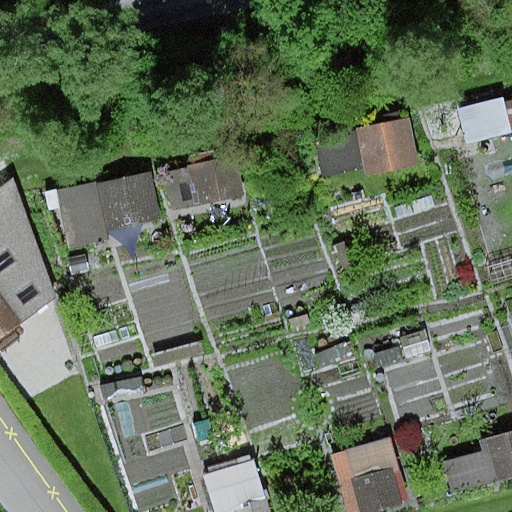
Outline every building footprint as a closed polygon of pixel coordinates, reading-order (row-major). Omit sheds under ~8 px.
[(511,84),(466,95),(473,129),(511,120),(511,84)] [(410,109),(331,127),(341,170),(420,152),(410,109)] [(242,157),(178,169),(183,200),(247,188),(242,157)] [(152,168),(63,186),(73,239),(163,221),(152,168)] [(0,331),(29,311),(0,271),(0,331)] [(511,428),(449,448),(463,494),(511,479),(511,428)] [(408,493),(399,441),(353,448),(361,501),(408,493)] [(271,511),(252,455),(218,465),(233,511),(271,511)]
